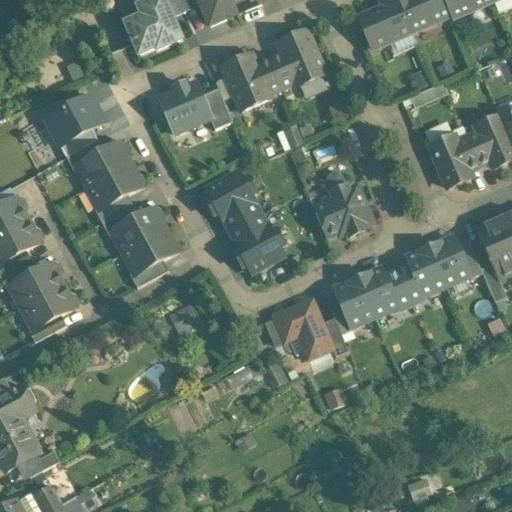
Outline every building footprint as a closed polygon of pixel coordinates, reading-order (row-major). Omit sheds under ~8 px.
[(155,4),(140,10),(144,20),(127,27),(140,57),(157,50),(158,53),(181,42),(173,22),(163,0),(155,4)] [(185,11),(179,0),(153,0),(155,4),(163,0),(173,22),(187,16),(185,11)] [(201,4),(199,0),(179,0),(185,11),(201,4)] [(199,0),(201,4),(204,10),(202,10),(211,30),(227,23),(227,21),(236,17),(228,0),(199,0)] [(228,0),(236,17),(245,13),(246,15),(262,7),(258,0),(228,0)] [(397,0),(387,0),(381,3),(385,11),(372,17),(385,47),(412,34),(397,0)] [(397,0),(412,34),(441,22),(431,0),(397,0)] [(444,0),(431,0),(441,22),(452,17),(444,0)] [(457,0),(444,0),(452,17),(453,21),(465,16),(457,0)] [(491,0),(457,0),(465,16),(493,4),(491,0)] [(385,47),(372,17),(360,22),(373,52),(385,47)] [(308,35),(279,47),(283,59),(296,87),(298,91),(327,79),(308,35)] [(253,58),(224,71),(243,115),(272,102),(270,98),(258,70),(253,58)] [(283,59),(271,64),(283,92),(296,87),(283,59)] [(511,61),(501,66),(505,74),(511,71),(511,61)] [(271,64),(258,70),(270,98),(283,92),(271,64)] [(450,65),(435,71),(440,82),(454,76),(450,65)] [(425,73),(411,78),(417,93),(431,87),(425,73)] [(196,86),(187,90),(186,87),(175,92),(176,95),(160,101),(175,137),(211,122),(212,122),(202,99),(196,86)] [(436,90),(403,105),(406,113),(415,110),(416,112),(449,98),(445,90),(444,87),(436,90)] [(219,92),(202,99),(212,122),(211,122),(216,133),(233,126),(219,92)] [(91,100),(47,124),(61,150),(93,133),(105,126),(91,100)] [(499,120),(477,130),(479,136),(491,164),(495,172),(511,164),(511,150),(501,125),(499,120)] [(511,120),(501,125),(511,150),(511,120)] [(429,143),(449,133),(444,124),(425,134),(429,143)] [(296,130),(281,134),(284,148),(299,145),(296,130)] [(67,160),(99,143),(93,133),(61,150),(67,160)] [(491,164),(479,136),(468,141),(480,169),(491,164)] [(457,145),(454,140),(431,150),(449,191),(472,181),(457,145)] [(480,169),(468,141),(457,145),(469,174),(480,169)] [(99,143),(67,160),(74,173),(78,171),(77,169),(104,154),(99,143)] [(104,154),(77,169),(78,171),(89,191),(131,168),(126,157),(127,153),(123,147),(119,146),(104,154)] [(131,168),(89,191),(100,210),(101,213),(128,198),(143,190),(144,186),(141,180),(137,178),(131,168)] [(357,191),(350,194),(348,189),(347,189),(344,181),(341,176),(337,174),(329,177),(327,182),(328,187),(332,196),(334,201),(327,204),(328,207),(340,235),(341,237),(348,234),(350,239),(366,232),(364,228),(372,224),(357,191)] [(226,221),(232,234),(260,218),(254,207),(256,206),(252,199),(257,196),(248,180),(243,183),(240,176),(208,193),(212,200),(207,203),(215,218),(220,216),(224,223),(226,221)] [(128,198),(101,213),(100,210),(95,213),(102,225),(134,208),(128,198)] [(3,209),(0,210),(0,239),(29,223),(24,213),(25,209),(22,203),(17,201),(3,209)] [(340,235),(328,207),(315,212),(327,240),(340,235)] [(134,208),(102,225),(109,238),(114,236),(112,234),(140,219),(134,208)] [(140,219),(112,234),(114,236),(124,256),(166,233),(161,222),(162,218),(159,212),(155,211),(140,219)] [(511,216),(500,222),(511,248),(511,216)] [(266,229),(260,218),(232,234),(238,245),(236,246),(240,253),(235,255),(244,270),(248,268),(252,275),(284,258),(280,251),(285,248),(277,233),(272,235),(268,228),(266,229)] [(511,277),(511,248),(500,222),(477,232),(492,268),(499,283),(511,277)] [(29,223),(0,239),(0,267),(27,253),(41,245),(42,241),(39,234),(34,233),(29,223)] [(166,233),(124,256),(135,275),(136,278),(164,263),(178,255),(180,251),(176,244),(172,243),(166,233)] [(458,249),(455,241),(430,252),(446,289),(470,279),(471,278),(458,249)] [(481,273),(469,245),(458,249),(471,278),(470,279),(471,282),(483,277),(481,273)] [(446,289),(430,252),(406,262),(410,271),(422,299),(423,299),(446,289)] [(27,253),(0,267),(0,279),(1,281),(33,264),(27,253)] [(164,263),(136,278),(135,275),(131,278),(138,291),(169,273),(164,263)] [(33,264),(1,281),(7,292),(11,290),(10,289),(38,274),(33,264)] [(38,274),(10,289),(11,290),(22,311),(64,288),(59,279),(60,274),(57,268),(52,266),(38,274)] [(499,283),(492,268),(481,273),(483,277),(496,306),(507,301),(499,283)] [(388,280),(384,271),(360,282),(376,319),(399,309),(400,309),(388,280)] [(422,299),(410,271),(399,275),(413,307),(425,302),(423,299),(422,299)] [(413,307),(399,275),(388,280),(400,309),(399,309),(401,312),(413,307)] [(376,319),(360,282),(335,293),(339,301),(351,330),(352,329),(376,319)] [(64,288),(22,311),(34,332),(34,333),(62,318),(76,310),(78,306),(74,299),(70,298),(64,288)] [(351,330),(339,301),(328,306),(334,322),(342,338),(354,333),(352,329),(351,330)] [(324,326),(313,302),(275,319),(286,345),(299,339),(309,363),(334,353),(335,352),(324,326)] [(191,307),(176,316),(187,337),(203,329),(191,307)] [(62,318),(34,333),(34,332),(30,334),(36,346),(68,329),(62,318)] [(342,338),(334,322),(324,326),(335,352),(334,353),(337,360),(349,354),(342,338)] [(223,378),(229,390),(256,376),(251,364),(223,378)] [(5,382),(0,384),(0,402),(13,395),(5,382)] [(0,402),(0,459),(8,474),(39,457),(20,420),(37,411),(37,403),(31,393),(25,389),(13,395),(0,402)] [(311,463),(319,478),(337,469),(329,454),(311,463)] [(54,455),(25,470),(31,481),(60,466),(54,455)] [(426,493),(421,482),(408,488),(412,499),(426,493)] [(23,511),(36,511),(40,510),(38,507),(56,497),(52,490),(32,500),(31,498),(19,505),(23,511)] [(56,511),(62,509),(56,497),(38,507),(40,510),(36,511),(56,511)] [(473,511),(470,497),(453,502),(455,511),(473,511)] [(62,509),(63,511),(83,511),(77,501),(62,509)] [(18,502),(0,511),(23,511),(19,505),(18,502)]
